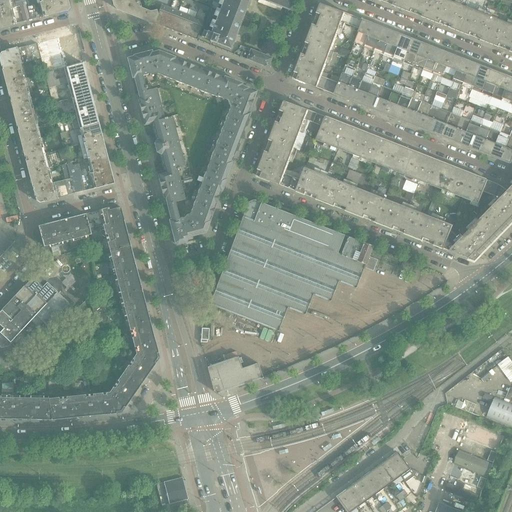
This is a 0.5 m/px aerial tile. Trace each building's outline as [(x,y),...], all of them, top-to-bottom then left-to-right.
[(0,0),(0,27),(13,24),(6,0),(0,0)] [(68,8),(66,0),(40,0),(41,3),(26,7),(30,20),(45,16),(67,11),(68,8)] [(137,2),(136,0),(111,0),(113,5),(116,10),(122,12),(125,4),(126,5),(137,2)] [(229,50),(249,0),(261,0),(288,10),(289,10),(292,0),(209,0),(209,1),(217,4),(216,5),(220,6),(218,10),(215,9),(212,16),(215,17),(214,22),(210,21),(207,28),(211,29),(209,33),(202,31),(200,37),(203,39),(209,42),(229,50)] [(378,0),(399,8),(402,0),(378,0)] [(432,21),(440,0),(402,0),(399,8),(432,21)] [(456,31),(466,7),(448,0),(440,0),(432,21),(456,31)] [(157,15),(156,10),(149,12),(138,8),(137,2),(126,5),(125,4),(122,12),(153,24),(157,15)] [(345,23),(348,14),(321,4),(308,38),(332,47),(341,22),(345,23)] [(162,27),(169,8),(161,5),(157,15),(153,24),(162,27)] [(494,45),(504,22),(466,7),(456,31),(494,45)] [(170,30),(178,12),(169,8),(162,27),(170,30)] [(179,34),(186,15),(178,12),(170,30),(179,34)] [(363,20),(348,14),(345,23),(359,29),(363,20)] [(187,37),(194,18),(186,15),(179,34),(187,37)] [(196,40),(203,21),(194,18),(187,37),(196,40)] [(364,48),(373,24),(363,20),(359,29),(354,44),(364,48)] [(511,52),(511,24),(504,22),(494,45),(511,52)] [(374,51),(383,28),(373,24),(364,48),(374,51)] [(383,55),(393,32),(383,28),(374,51),(383,55)] [(393,59),(402,36),(393,32),(383,55),(393,59)] [(82,64),(75,33),(24,47),(26,55),(32,54),(34,60),(61,53),(65,68),(82,64)] [(403,63),(412,39),(402,36),(393,59),(392,62),(402,66),(403,63)] [(322,73),(330,51),(332,47),(308,38),(299,63),(322,73)] [(413,67),(422,43),(412,39),(403,63),(413,67)] [(270,58),(276,43),(270,40),(264,55),(239,46),(238,49),(243,50),(240,57),(263,67),(268,65),(268,64),(271,58),(270,58)] [(423,70),(432,47),(422,43),(413,67),(423,70)] [(348,57),(350,52),(336,46),(334,52),(348,57)] [(22,64),(20,56),(26,55),(24,47),(16,49),(1,53),(1,52),(0,53),(0,52),(0,63),(5,84),(23,80),(19,65),(22,64)] [(432,74),(442,51),(432,47),(423,70),(423,71),(421,77),(431,80),(432,78),(433,74),(432,74)] [(156,74),(151,53),(151,52),(152,52),(151,51),(139,54),(145,75),(149,74),(150,76),(156,74)] [(166,78),(174,59),(174,58),(164,54),(158,51),(151,53),(156,74),(166,78)] [(443,78),(451,55),(442,51),(432,74),(433,74),(432,78),(441,82),(443,78)] [(145,75),(139,54),(132,56),(132,57),(127,59),(132,78),(134,78),(135,82),(143,80),(142,76),(145,75)] [(452,82),(461,58),(451,55),(443,78),(452,82)] [(462,86),(471,62),(461,58),(452,82),(462,86)] [(179,83),(186,64),(174,59),(166,78),(179,83)] [(472,90),(481,66),(471,62),(462,86),(472,90)] [(324,77),(321,76),(322,73),(299,63),(294,76),(300,79),(299,81),(321,90),(324,82),(322,81),(324,77)] [(90,94),(86,80),(82,64),(65,68),(68,78),(56,81),(53,71),(44,74),(47,87),(48,89),(54,87),(56,87),(64,84),(65,89),(64,89),(67,100),(73,99),(90,94)] [(191,88),(198,69),(186,64),(179,83),(191,88)] [(343,98),(353,75),(354,75),(356,69),(345,65),(343,71),(340,78),(334,95),(343,98)] [(481,93),(490,70),(481,66),(472,90),(481,93)] [(203,93),(211,73),(198,69),(191,88),(203,93)] [(491,97),(500,74),(490,70),(481,93),(491,97)] [(203,93),(215,97),(222,78),(211,73),(203,93)] [(363,106),(372,82),(373,83),(376,77),(366,74),(364,79),(362,78),(353,102),(363,106)] [(501,101),(510,77),(500,74),(491,97),(501,101)] [(334,95),(340,78),(332,75),(330,80),(324,77),(322,81),(324,82),(321,90),(334,95)] [(362,78),(354,75),(353,75),(343,98),(353,102),(362,78)] [(227,101),(235,82),(223,77),(222,78),(215,97),(216,98),(217,97),(227,101)] [(373,110),(382,86),(383,86),(385,81),(376,77),(373,83),(372,82),(363,106),(373,110)] [(511,105),(511,101),(511,78),(510,77),(501,101),(511,105)] [(30,110),(27,97),(31,96),(31,98),(39,96),(37,91),(30,93),(26,94),(23,80),(5,84),(13,114),(30,110)] [(152,90),(149,81),(143,83),(143,80),(135,82),(138,94),(136,94),(137,99),(157,94),(156,89),(152,90)] [(247,98),(250,90),(240,86),(241,85),(242,84),(235,82),(227,101),(228,104),(244,98),(247,98)] [(392,117),(401,94),(403,94),(405,89),(395,85),(393,90),(392,90),(382,114),(392,117)] [(392,90),(383,86),(382,86),(373,110),(382,114),(392,90)] [(59,100),(57,91),(56,87),(54,87),(48,89),(49,92),(52,104),(56,103),(59,102),(58,100),(59,100)] [(402,121),(411,97),(413,98),(415,93),(405,89),(403,94),(401,94),(392,117),(402,121)] [(249,107),(255,92),(250,90),(247,98),(244,98),(228,104),(230,107),(249,114),(251,107),(249,107)] [(459,93),(449,90),(447,96),(457,100),(459,93)] [(412,125),(421,101),(423,102),(425,96),(415,93),(413,98),(411,97),(402,121),(412,125)] [(98,124),(90,94),(73,99),(76,109),(79,119),(81,128),(98,124)] [(160,106),(157,94),(137,99),(140,112),(160,106)] [(295,145),(305,119),(308,121),(311,112),(285,101),(272,136),(295,145)] [(421,129),(431,105),(423,102),(421,101),(412,125),(421,129)] [(431,133),(441,109),(431,105),(421,129),(431,133)] [(164,119),(160,107),(160,106),(140,112),(144,125),(152,123),(152,122),(164,119)] [(247,119),(249,114),(230,107),(225,119),(244,127),(245,126),(248,120),(247,120),(247,119)] [(441,137),(450,112),(441,109),(431,133),(441,137)] [(38,139),(30,110),(13,114),(21,144),(38,139)] [(325,117),(311,112),(308,121),(321,126),(325,117)] [(451,140),(460,116),(450,112),(441,137),(451,140)] [(460,144),(470,120),(460,116),(451,140),(460,144)] [(175,127),(174,124),(173,123),(171,117),(164,119),(152,122),(152,123),(155,135),(175,129),(174,129),(175,127)] [(342,151),(352,127),(339,122),(325,117),(321,126),(316,140),(342,151)] [(242,132),(244,127),(225,119),(220,131),(239,139),(240,139),(241,139),(243,133),(242,132)] [(470,148),(480,124),(470,120),(460,144),(470,148)] [(106,154),(98,124),(81,128),(89,158),(106,154)] [(480,152),(489,128),(480,124),(470,148),(480,152)] [(375,164),(384,140),(352,127),(342,151),(375,164)] [(490,156),(499,131),(489,128),(480,152),(490,156)] [(178,142),(175,129),(155,135),(156,140),(154,144),(155,148),(178,142)] [(237,144),(239,139),(220,131),(216,144),(235,152),(236,151),(238,145),(238,144),(237,144)] [(500,159),(508,139),(509,135),(499,131),(490,156),(500,159)] [(286,170),(295,145),(272,136),(262,161),(286,170)] [(46,169),(38,139),(21,144),(29,174),(46,169)] [(509,163),(511,156),(511,140),(508,139),(500,159),(509,163)] [(401,173),(410,150),(384,140),(375,164),(401,173)] [(181,155),(178,142),(155,148),(156,152),(160,155),(161,160),(181,155)] [(307,143),(304,151),(310,153),(313,145),(307,143)] [(230,162),(235,152),(216,144),(211,155),(230,162)] [(66,159),(63,149),(58,151),(61,161),(66,159)] [(437,188),(447,164),(410,150),(401,173),(437,188)] [(114,184),(106,154),(89,158),(92,174),(90,175),(92,182),(87,183),(89,190),(114,184)] [(184,167),(183,162),(184,161),(183,158),(181,157),(181,155),(161,160),(164,172),(177,169),(177,170),(184,167)] [(226,174),(230,163),(230,162),(211,155),(207,166),(226,174)] [(287,175),(285,174),(286,170),(262,161),(257,174),(263,176),(262,179),(284,187),(287,179),(285,179),(287,175)] [(76,163),(67,165),(71,179),(80,177),(79,177),(76,163)] [(463,198),(472,174),(447,164),(437,188),(463,198)] [(66,165),(61,166),(64,180),(70,179),(66,165)] [(225,178),(226,174),(207,166),(203,178),(223,185),(226,179),(225,178)] [(322,202),(332,178),(305,168),(300,180),(296,191),(309,197),(322,202)] [(49,184),(46,169),(29,174),(35,201),(39,203),(40,203),(55,199),(51,183),(49,184)] [(180,182),(177,170),(177,169),(164,172),(156,174),(160,187),(180,182)] [(483,192),(488,180),(472,174),(463,198),(478,204),(483,192)] [(300,180),(287,175),(285,179),(287,179),(284,187),(296,191),(300,180)] [(80,177),(71,179),(75,194),(83,192),(80,177)] [(220,192),(223,185),(203,178),(199,189),(218,197),(219,192),(220,192)] [(352,213),(361,190),(332,178),(322,202),(352,213)] [(504,188),(500,186),(497,184),(495,183),(488,180),(483,192),(495,196),(500,198),(508,191),(504,188)] [(184,200),(180,183),(180,182),(160,187),(164,205),(165,205),(165,204),(166,204),(166,205),(174,203),(184,200)] [(511,186),(508,191),(500,198),(460,240),(449,251),(475,261),(491,245),(494,242),(511,223),(511,186)] [(213,209),(218,197),(199,189),(194,202),(213,209)] [(381,225),(390,201),(361,190),(352,213),(381,225)] [(415,194),(409,192),(408,192),(405,198),(412,201),(415,194)] [(209,305),(208,305),(278,331),(286,309),(304,315),(311,296),(330,302),(337,282),(355,289),(360,276),(364,265),(365,263),(374,267),(377,260),(368,257),(371,247),(361,243),(290,215),(287,220),(273,214),(275,209),(252,200),(247,202),(242,217),(240,221),(233,240),(232,241),(225,260),(225,261),(224,263),(218,280),(217,281),(217,282),(217,283),(216,284),(210,301),(210,300),(209,305)] [(417,239),(427,215),(390,201),(381,225),(417,239)] [(189,214),(209,221),(213,209),(194,202),(189,214)] [(177,213),(176,208),(174,203),(166,205),(169,215),(177,213)] [(123,221),(120,208),(119,208),(108,211),(108,208),(100,210),(104,225),(123,221)] [(186,240),(181,218),(178,219),(177,213),(169,215),(170,220),(168,220),(174,243),(177,245),(185,242),(186,240)] [(90,234),(84,214),(78,216),(73,217),(68,218),(68,219),(61,220),(66,241),(90,234)] [(204,233),(207,226),(209,221),(189,214),(186,215),(184,217),(184,218),(181,218),(186,240),(191,239),(190,236),(197,234),(204,233)] [(443,249),(451,231),(453,225),(427,215),(417,239),(443,249)] [(66,241),(61,220),(54,222),(45,224),(45,225),(38,226),(43,247),(49,246),(66,241)] [(128,240),(125,227),(124,227),(123,221),(104,225),(102,226),(104,235),(106,235),(108,242),(106,243),(108,252),(129,246),(128,240)] [(0,257),(14,242),(14,241),(13,243),(0,230),(0,257)] [(460,240),(451,231),(443,249),(449,251),(460,240)] [(53,257),(49,246),(43,247),(46,259),(53,257)] [(134,263),(131,253),(129,246),(108,252),(114,275),(135,270),(134,263)] [(140,286),(137,276),(135,270),(114,275),(120,298),(141,293),(140,286)] [(47,327),(68,304),(57,293),(60,291),(61,283),(55,278),(48,279),(45,282),(35,273),(31,278),(28,281),(23,286),(25,287),(15,298),(2,312),(1,310),(0,311),(0,348),(0,349),(7,347),(11,343),(10,343),(30,321),(37,328),(42,323),(47,327)] [(146,309),(143,300),(141,293),(120,298),(127,322),(147,316),(146,309)] [(108,323),(100,294),(88,297),(96,326),(108,323)] [(153,335),(149,323),(147,316),(127,322),(129,331),(131,330),(133,338),(131,338),(133,348),(135,347),(135,346),(154,341),(152,335),(153,335)] [(154,341),(135,346),(135,347),(136,351),(135,351),(135,353),(143,358),(144,356),(155,364),(158,358),(154,341)] [(143,380),(151,369),(155,364),(144,356),(143,358),(135,353),(135,354),(132,360),(133,361),(129,367),(127,366),(122,374),(139,386),(143,380)] [(257,363),(241,369),(237,357),(206,367),(212,391),(217,394),(262,378),(257,363)] [(139,386),(122,374),(116,382),(118,383),(114,389),(112,388),(109,393),(116,398),(114,400),(124,407),(128,402),(136,391),(135,391),(139,386)] [(124,407),(114,400),(116,398),(109,393),(105,393),(105,395),(102,396),(102,394),(101,394),(103,415),(120,413),(124,407)] [(103,415),(101,394),(92,395),(92,397),(85,397),(84,395),(75,396),(77,417),(84,417),(90,416),(97,415),(103,415)] [(490,402),(492,397),(484,394),(482,399),(490,402)] [(77,417),(75,396),(65,397),(66,399),(58,400),(58,398),(48,399),(50,420),(57,419),(57,420),(70,418),(77,417)] [(511,403),(495,397),(486,417),(511,427),(511,403)] [(24,420),(24,399),(0,398),(0,419),(7,419),(17,420),(17,419),(24,420)] [(50,420),(48,399),(24,399),(24,420),(31,420),(41,420),(50,420)] [(492,442),(467,432),(461,445),(487,455),(492,442)] [(459,451),(454,464),(484,476),(489,463),(459,451)] [(493,463),(497,453),(491,451),(487,461),(493,463)] [(409,469),(397,452),(388,459),(400,476),(405,482),(413,476),(417,481),(419,474),(419,473),(414,471),(413,471),(409,469)] [(400,476),(388,459),(379,465),(391,482),(400,476)] [(391,482),(379,465),(370,471),(383,489),(391,482)] [(383,489),(370,471),(361,478),(374,495),(383,489)] [(483,489),(487,479),(481,477),(477,487),(483,489)] [(182,478),(167,482),(163,483),(169,504),(187,500),(182,478)] [(374,495),(361,478),(352,484),(365,501),(374,495)] [(479,494),(448,482),(444,490),(475,503),(479,494)] [(365,501),(352,484),(344,491),(356,508),(365,501)] [(407,496),(403,490),(399,493),(403,499),(407,496)] [(350,511),(356,508),(344,491),(335,497),(345,511),(350,511)] [(403,499),(399,493),(395,496),(399,502),(403,499)] [(390,508),(386,503),(382,506),(386,511),(390,508)] [(474,511),(476,506),(470,503),(467,511),(474,511)]
